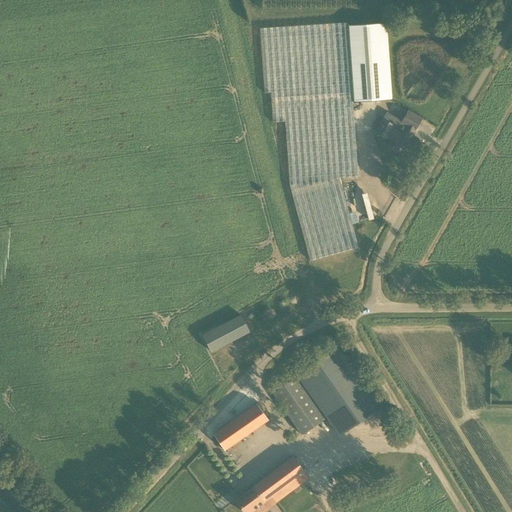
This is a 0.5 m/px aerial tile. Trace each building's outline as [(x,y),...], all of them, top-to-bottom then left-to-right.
[(310,260),(358,247),(339,177),(358,176),(352,102),(392,99),(386,22),(347,26),(347,22),(260,28),(264,92),(271,92),(273,122),(285,121),(290,186),(310,260)] [(400,153),(421,118),(408,111),(402,121),(387,112),(382,119),(374,131),(385,138),(386,135),(397,142),(393,149),(400,153)] [(371,188),(363,189),(366,216),(374,215),(371,188)] [(245,314),(205,333),(213,351),(254,332),(245,314)] [(337,348),(297,375),(339,435),(379,408),(337,348)] [(302,434),(317,424),(325,418),(296,376),(272,392),(302,434)] [(224,450),(267,418),(257,403),(213,434),(224,450)] [(368,478),(407,449),(379,408),(339,435),(368,478)] [(368,478),(341,498),(351,511),(407,511),(437,490),(407,449),(368,478)] [(250,511),(260,504),(265,511),(309,477),(293,456),(235,500),(244,511),(250,511)]
